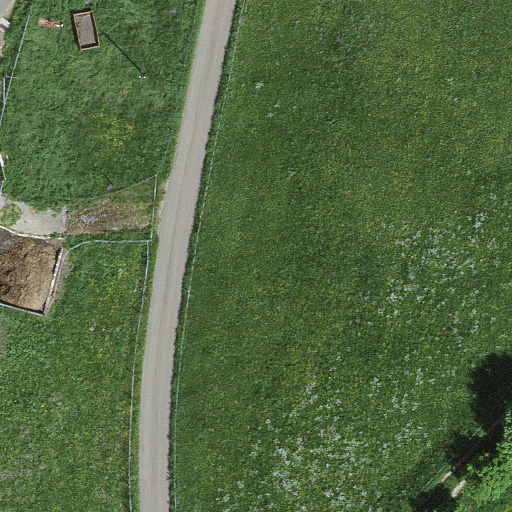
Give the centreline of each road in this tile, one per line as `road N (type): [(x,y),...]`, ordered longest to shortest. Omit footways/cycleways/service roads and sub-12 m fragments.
road 1 (unclassified): [(221,0),(160,332),(154,511)]
road 2 (track): [(425,511),(511,423)]
